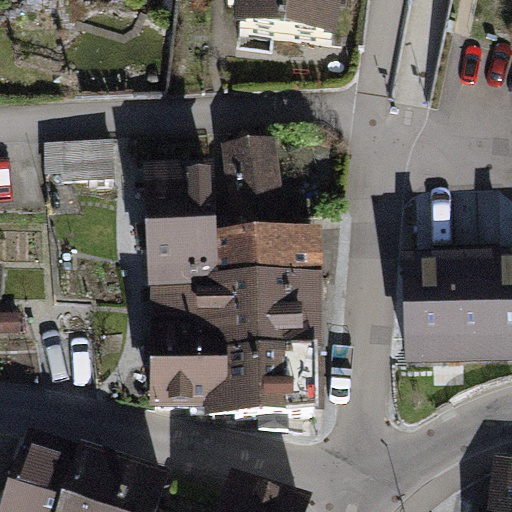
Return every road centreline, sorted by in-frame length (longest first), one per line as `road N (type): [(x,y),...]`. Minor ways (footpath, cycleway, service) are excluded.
road 1 (residential): [(372,488),(0,408)]
road 2 (residential): [(386,140),(362,413),(372,488)]
road 3 (residential): [(372,488),(457,434),(511,415)]
